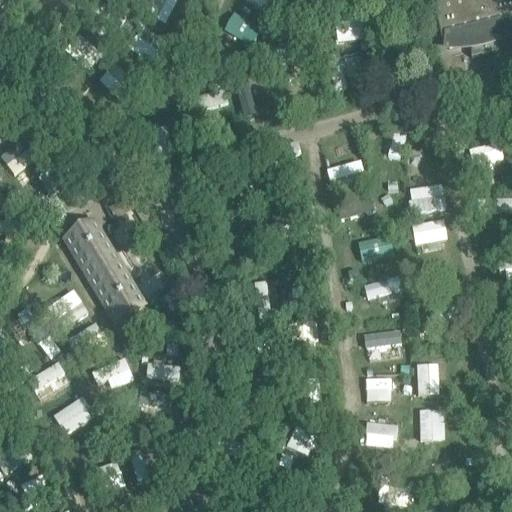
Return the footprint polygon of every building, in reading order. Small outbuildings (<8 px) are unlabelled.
[(511,0),(461,0),(433,7),(441,41),(463,36),(464,35),(493,28),(493,29),(511,24),(511,0)] [(498,54),(492,42),(470,47),(470,60),(498,54)] [(112,329),(146,309),(95,223),(62,242),(112,329)] [(356,273),(346,275),(348,283),(358,281),(356,273)] [(20,370),(23,376),(31,371),(28,365),(20,370)] [(284,444),(277,442),(275,449),(282,451),(284,444)]
